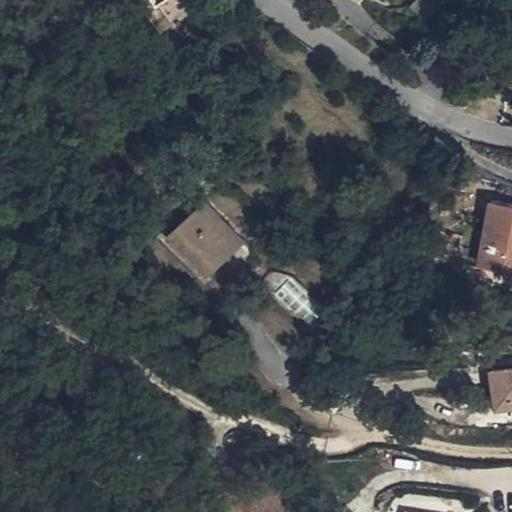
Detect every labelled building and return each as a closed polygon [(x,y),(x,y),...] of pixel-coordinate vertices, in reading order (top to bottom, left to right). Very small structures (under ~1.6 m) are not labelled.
[(511,205),(494,202),(477,263),(502,269),(506,249),(511,249),(511,205)] [(260,255),(215,212),(181,246),(225,288),(260,255)] [(511,270),(511,249),(506,249),(502,269),(511,270)] [(511,362),(497,364),(500,396),(511,394),(511,362)] [(511,394),(500,396),(500,404),(511,402),(511,394)]
